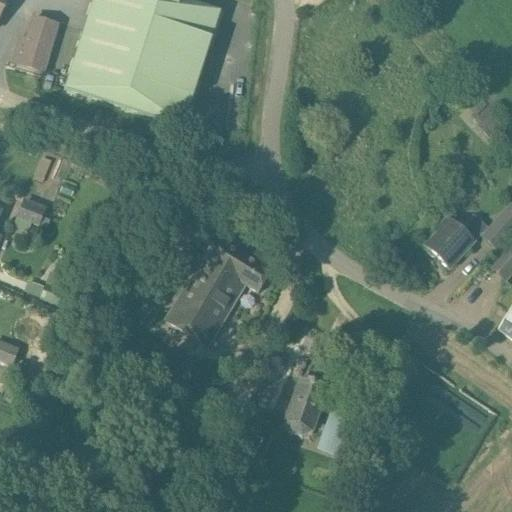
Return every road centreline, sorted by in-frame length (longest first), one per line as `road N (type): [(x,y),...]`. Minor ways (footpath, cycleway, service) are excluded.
road 1 (unclassified): [(280,190),(249,195),(0,100)]
road 2 (unclassified): [(511,371),(332,257),(280,190)]
road 3 (unclassified): [(280,190),(269,131),(285,0)]
